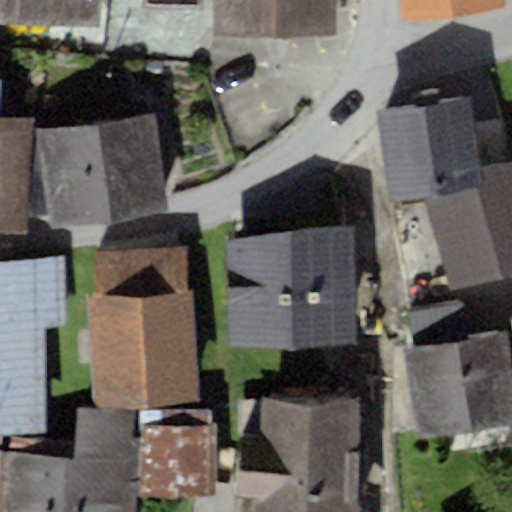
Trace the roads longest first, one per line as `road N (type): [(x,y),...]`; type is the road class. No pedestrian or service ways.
road 1 (residential): [(338,114),(353,127),(367,171),(381,511)]
road 2 (residential): [(0,243),(158,222),(224,202),(270,177),(338,114)]
road 3 (residential): [(373,61),(511,31)]
